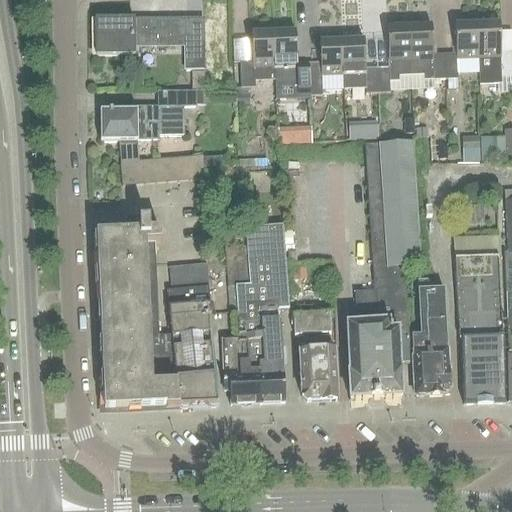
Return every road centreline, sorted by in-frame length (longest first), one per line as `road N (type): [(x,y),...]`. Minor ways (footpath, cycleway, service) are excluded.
road 1 (residential): [(511,451),(148,464),(100,452),(78,415),(62,0)]
road 2 (secondary): [(43,511),(22,129),(0,0)]
road 3 (secondary): [(466,503),(218,511)]
road 4 (secondary): [(0,268),(11,511)]
